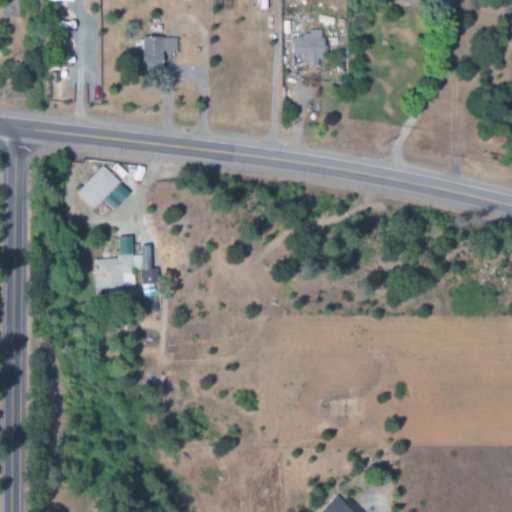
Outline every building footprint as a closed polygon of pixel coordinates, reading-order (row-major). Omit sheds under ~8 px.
[(291,39),(291,58),(307,57),(307,67),(317,67),(317,60),(323,60),(322,31),(300,32),(300,39),(291,39)] [(175,37),(141,38),(142,71),(161,71),(161,53),(175,52),(175,37)] [(75,193),(92,209),(118,182),(101,165),(75,193)] [(92,259),(95,296),(124,293),(123,286),(133,285),(132,270),(140,269),(144,312),(156,311),(151,254),(92,259)] [(363,397),(328,398),(328,419),(363,418),(363,397)] [(351,511),(334,496),(318,511),(351,511)]
